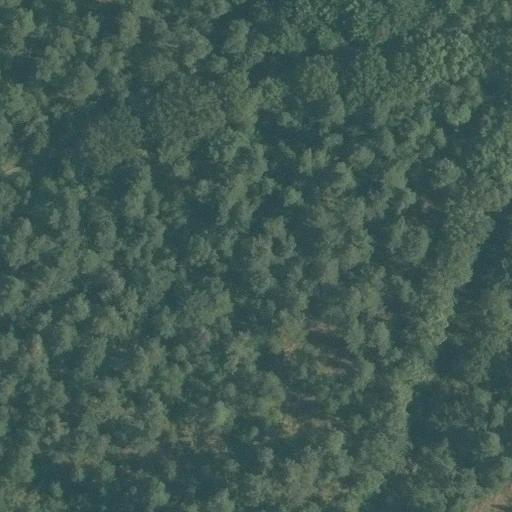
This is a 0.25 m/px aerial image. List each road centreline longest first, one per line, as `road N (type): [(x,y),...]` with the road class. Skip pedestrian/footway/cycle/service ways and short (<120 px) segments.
road 1 (track): [(511,34),(209,78),(0,177)]
road 2 (track): [(511,248),(402,511)]
